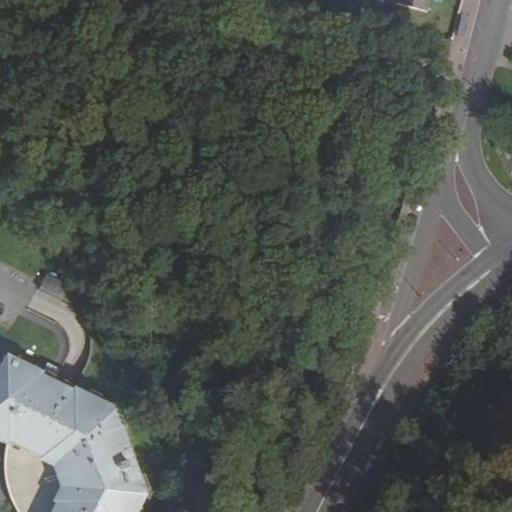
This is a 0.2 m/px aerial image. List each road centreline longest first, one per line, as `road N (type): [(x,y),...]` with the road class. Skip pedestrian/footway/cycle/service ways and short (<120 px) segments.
road 1 (residential): [(439,179),(384,380)]
road 2 (secondary): [(384,380),(414,338),(490,267)]
road 3 (secondary): [(315,511),(384,380)]
road 4 (residential): [(495,0),(460,130)]
